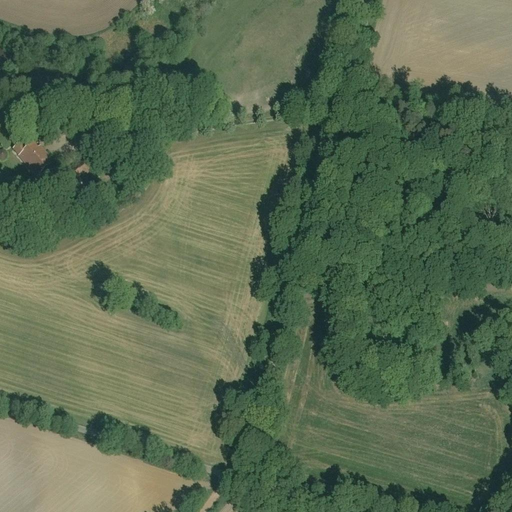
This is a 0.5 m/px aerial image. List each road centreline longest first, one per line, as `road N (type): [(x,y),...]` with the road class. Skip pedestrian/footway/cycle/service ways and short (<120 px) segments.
road 1 (unclassified): [(230,478),(274,368),(372,0)]
road 2 (track): [(78,153),(342,113)]
road 3 (unclassified): [(230,478),(0,403)]
road 4 (track): [(293,296),(511,283)]
